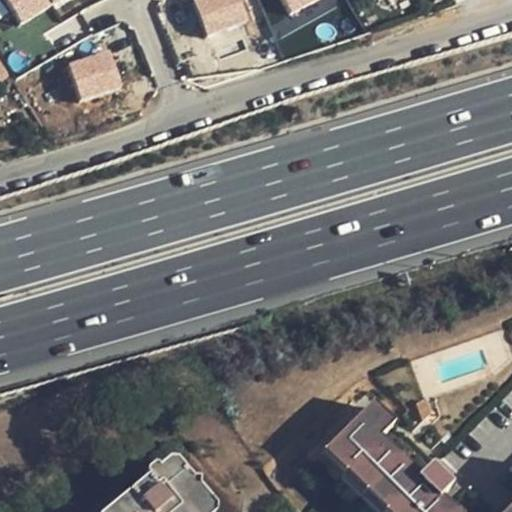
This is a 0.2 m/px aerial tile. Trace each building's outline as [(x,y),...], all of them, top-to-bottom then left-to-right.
[(7,0),(21,25),(68,0),(7,0)] [(69,64),(79,103),(122,93),(112,53),(69,64)] [(0,79),(8,74),(0,61),(0,79)] [(424,401),(413,405),(419,422),(429,415),(424,401)] [(511,511),(511,508),(511,507),(505,511),(437,511),(432,506),(411,486),(371,446),(375,442),(390,427),(369,407),(318,456),(374,511),(511,511)] [(446,432),(439,439),(445,446),(452,439),(446,432)] [(391,458),(375,442),(371,446),(411,486),(416,482),(401,468),(401,466),(394,457),(391,458)] [(128,500),(113,511),(200,511),(205,508),(191,493),(192,481),(181,481),(169,466),(160,464),(122,495),(128,500)] [(416,482),(411,486),(432,506),(437,501),(446,492),(426,471),(416,482)] [(101,511),(113,511),(128,500),(122,495),(101,511)] [(447,511),(437,501),(432,506),(437,511),(447,511)]
